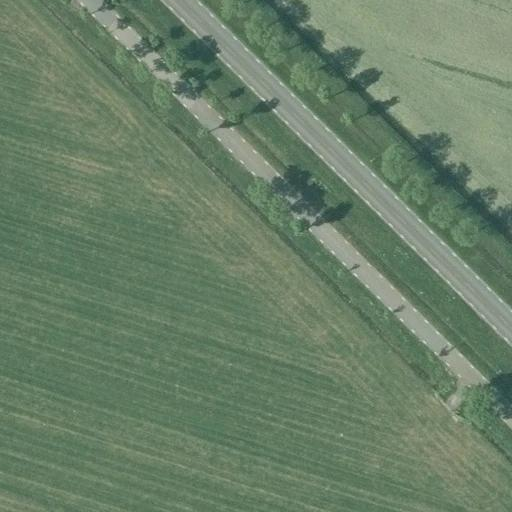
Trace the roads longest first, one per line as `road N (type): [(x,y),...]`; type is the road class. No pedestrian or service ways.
road 1 (unclassified): [(84,0),(511,422)]
road 2 (primary): [(511,333),(174,0)]
